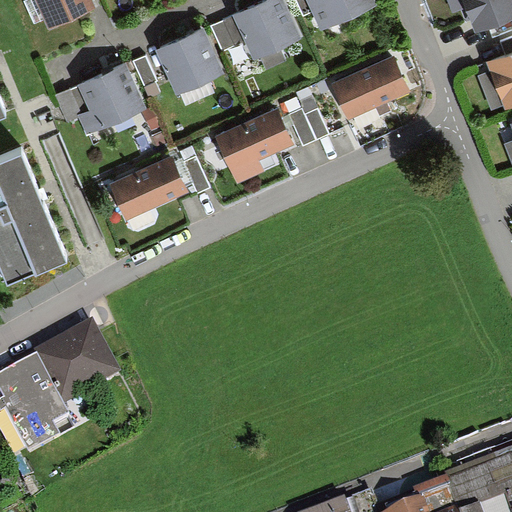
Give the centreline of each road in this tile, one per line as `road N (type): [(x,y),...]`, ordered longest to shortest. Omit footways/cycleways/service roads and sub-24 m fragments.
road 1 (residential): [(0,337),(456,119)]
road 2 (residential): [(221,0),(55,73)]
road 3 (residential): [(456,119),(511,260)]
road 4 (residential): [(408,0),(456,119)]
